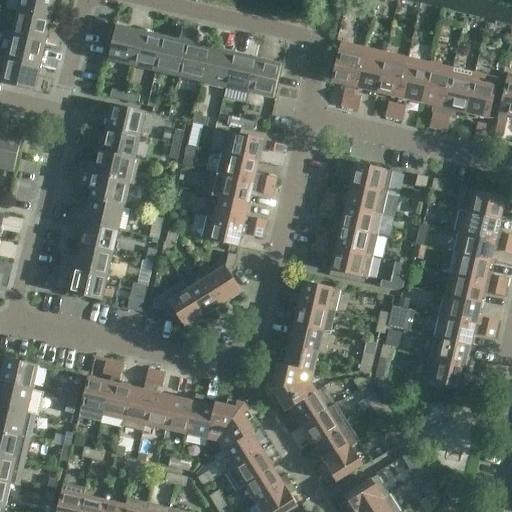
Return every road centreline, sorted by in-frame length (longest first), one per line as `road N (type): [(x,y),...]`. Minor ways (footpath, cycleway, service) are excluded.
road 1 (residential): [(230,354),(251,341),(280,242),(302,116)]
road 2 (residential): [(302,116),(319,39),(153,0)]
road 3 (residential): [(230,354),(209,367),(175,361),(168,350),(11,317)]
road 4 (residential): [(511,176),(494,172),(478,154),(302,116)]
road 5 (residential): [(59,110),(11,317)]
road 6 (residential): [(327,511),(230,354)]
